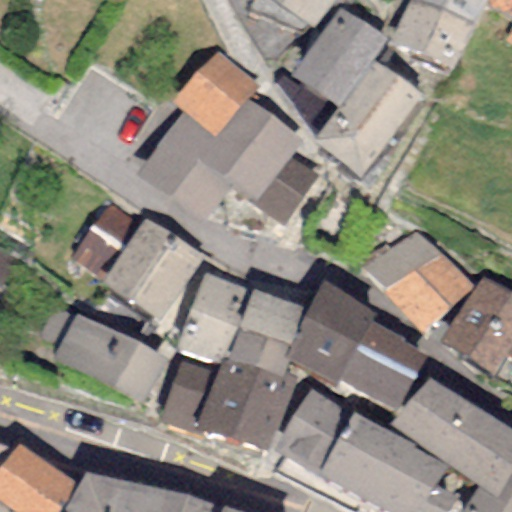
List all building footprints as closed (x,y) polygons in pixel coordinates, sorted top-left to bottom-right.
[(272,0),(314,30),(337,0),(358,0),(359,0),(272,0)] [(447,75),(451,68),(454,68),(475,22),(415,0),(410,0),(390,43),(411,51),(407,59),(447,75)] [(415,0),(475,22),(483,8),(487,0),(415,0)] [(511,0),(487,0),(483,8),(511,20),(511,26),(506,41),(511,44),(511,0)] [(339,106),(372,60),(389,36),(338,8),(290,76),(339,106)] [(182,112),(214,137),(248,98),(261,87),(218,53),(173,101),(182,112)] [(423,93),(372,60),(339,106),(316,138),(362,179),(423,93)] [(182,112),(137,174),(203,224),(232,188),(283,227),(318,176),(290,159),(300,141),(248,98),(214,137),(182,112)] [(102,282),(141,225),(108,203),(69,260),(102,282)] [(141,225),(102,282),(100,284),(157,323),(203,255),(146,217),(141,225)] [(416,232),(362,269),(422,333),(472,289),(416,232)] [(18,257),(0,249),(0,285),(1,286),(18,257)] [(252,291),(203,272),(175,348),(223,360),(252,291)] [(495,375),(511,346),(511,299),(483,280),(440,341),(495,375)] [(323,283),(307,308),(289,360),(336,382),(370,321),(374,314),(323,283)] [(307,308),(252,291),(223,360),(282,381),(285,374),(289,360),(307,308)] [(167,358),(52,305),(39,336),(59,346),(54,358),(139,403),(167,358)] [(427,355),(370,321),(336,382),(396,412),(427,355)] [(491,382),(511,393),(511,346),(495,375),(491,382)] [(282,381),(223,360),(218,375),(181,362),(160,422),(259,458),(262,449),(270,452),(297,378),(285,374),(282,381)] [(511,430),(431,379),(392,425),(479,485),(497,497),(509,477),(511,470),(511,430)] [(403,440),(311,389),(275,450),(318,473),(388,511),(448,511),(456,498),(434,485),(447,468),(403,440)] [(57,511),(75,481),(20,443),(16,449),(0,470),(0,500),(17,511),(57,511)] [(0,475),(16,449),(0,444),(0,475)] [(220,511),(222,508),(190,495),(87,474),(65,511),(220,511)] [(497,497),(479,485),(461,511),(511,511),(511,478),(509,477),(497,497)] [(15,511),(0,503),(0,511),(15,511)]
